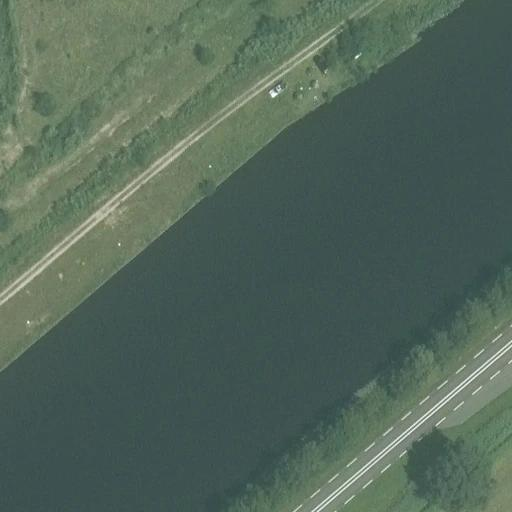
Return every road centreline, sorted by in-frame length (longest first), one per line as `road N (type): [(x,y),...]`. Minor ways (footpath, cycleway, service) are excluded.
road 1 (track): [(0,297),(375,0)]
road 2 (primary): [(313,511),(511,341)]
